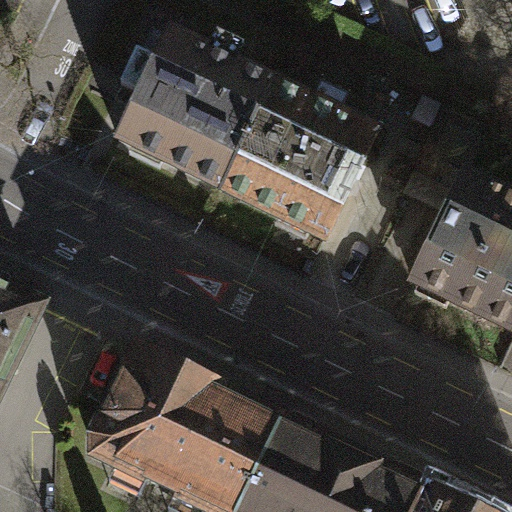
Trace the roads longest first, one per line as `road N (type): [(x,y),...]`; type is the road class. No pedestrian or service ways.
road 1 (tertiary): [(0,195),(511,446)]
road 2 (residential): [(0,168),(80,0)]
